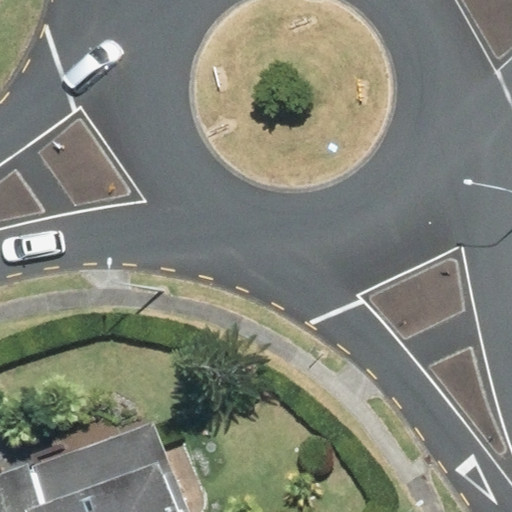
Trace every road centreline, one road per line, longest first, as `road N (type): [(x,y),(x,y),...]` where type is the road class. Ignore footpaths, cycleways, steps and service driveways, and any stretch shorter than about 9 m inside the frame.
road 1 (residential): [(511,499),(481,477),(259,225)]
road 2 (tertiary): [(259,225),(0,255)]
road 3 (tertiary): [(259,225),(216,205),(180,173),(156,132),(145,86),(148,38)]
road 4 (tertiary): [(449,140),(390,207),(304,232),(259,225)]
road 5 (residential): [(449,140),(495,240),(511,341)]
road 6 (tertiary): [(0,134),(64,75),(148,38)]
road 7 (tertiary): [(442,0),(457,27),(463,85),(449,140)]
